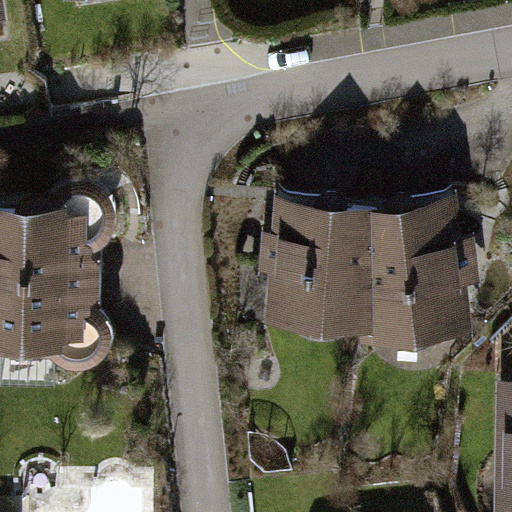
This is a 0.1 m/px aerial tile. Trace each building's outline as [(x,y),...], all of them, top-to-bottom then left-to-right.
[(12,0),(0,0),(0,17),(14,16),(12,0)] [(59,198),(0,197),(0,345),(66,346),(83,362),(102,362),(122,344),(122,320),(111,302),(98,301),(98,292),(112,292),(113,246),(98,246),(98,238),(112,237),(122,214),(122,191),(102,176),(78,176),(59,198)] [(458,195),(374,203),(377,334),(378,342),(473,331),(467,284),(481,283),(477,238),(463,240),(458,195)] [(268,327),(377,334),(374,203),(277,197),(275,232),(262,232),(259,270),(272,271),(268,327)] [(495,511),(511,511),(511,379),(497,379),(495,511)]
